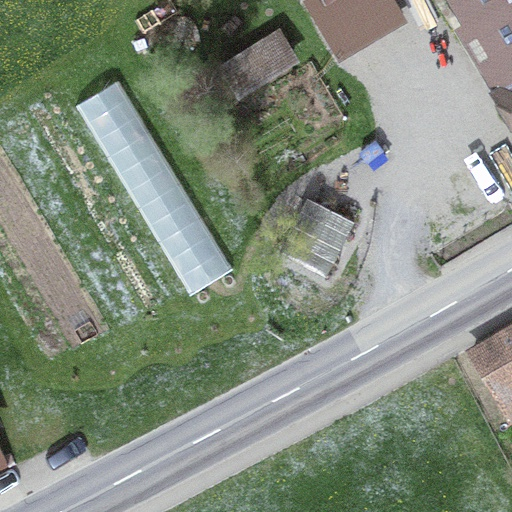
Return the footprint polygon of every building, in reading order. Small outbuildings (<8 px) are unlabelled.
[(511,0),(452,0),(511,98),(511,0)] [(281,20),(222,60),(245,93),(304,54),(281,20)] [(119,76),(77,101),(193,290),(235,265),(119,76)] [(466,138),(440,95),(354,146),(380,189),(466,138)] [(511,339),(477,360),(511,420),(511,339)]
